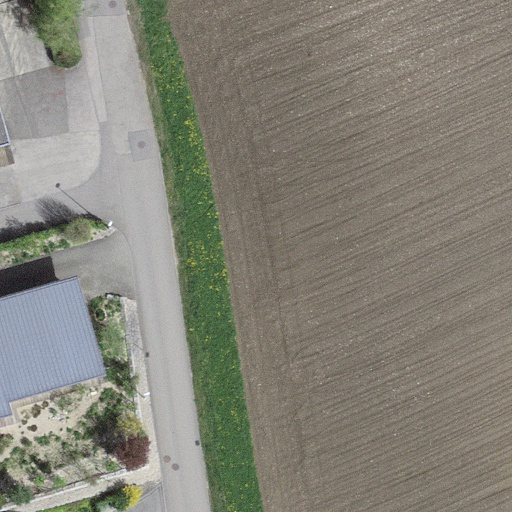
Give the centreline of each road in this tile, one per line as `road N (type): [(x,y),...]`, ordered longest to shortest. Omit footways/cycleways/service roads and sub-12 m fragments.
road 1 (residential): [(137,186),(185,511)]
road 2 (residential): [(106,0),(137,186)]
road 3 (residential): [(137,186),(0,225)]
